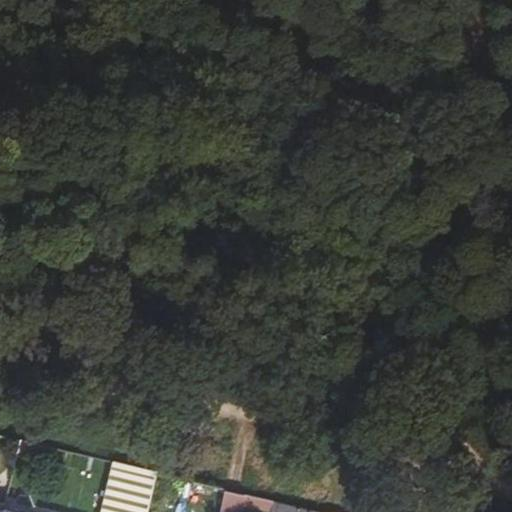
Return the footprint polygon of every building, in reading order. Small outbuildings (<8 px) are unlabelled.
[(43,447),(30,444),(29,453),(42,456),(43,447)] [(148,511),(157,474),(112,463),(101,511),(148,511)] [(227,490),(192,482),(187,501),(222,509),(227,490)] [(222,509),(221,511),(242,511),(247,495),(227,490),(222,509)] [(320,511),(277,501),(273,511),(320,511)]
